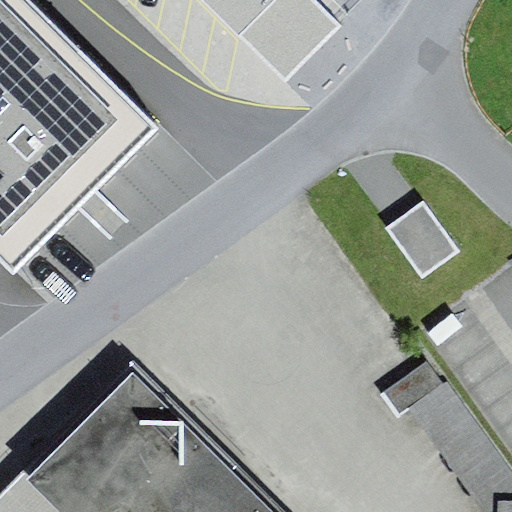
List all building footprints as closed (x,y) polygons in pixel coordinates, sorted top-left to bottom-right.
[(33,0),(0,0),(0,261),(8,270),(157,123),(33,0)] [(197,0),(282,82),(341,21),(319,0),(197,0)] [(426,204),(388,231),(424,281),(461,255),(426,204)] [(369,294),(338,315),(352,335),(383,313),(369,294)] [(427,364),(386,393),(401,414),(442,385),(427,364)] [(271,511),(135,369),(0,504),(0,511),(271,511)] [(511,511),(511,473),(450,386),(412,413),(482,511),(511,511)]
